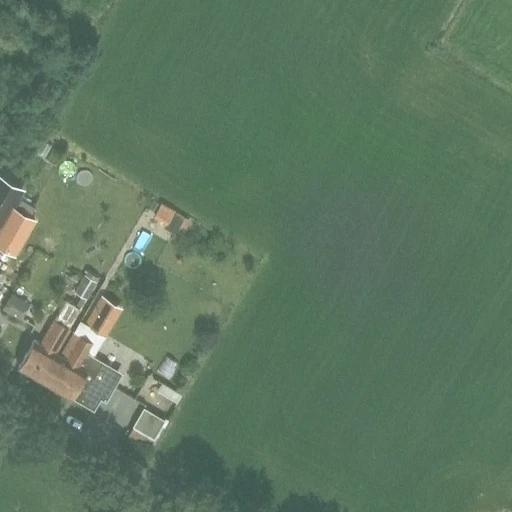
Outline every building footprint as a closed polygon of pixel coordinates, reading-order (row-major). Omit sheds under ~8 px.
[(0,227),(22,189),(0,175),(0,227)] [(162,201),(155,217),(171,224),(178,208),(162,201)] [(0,245),(15,254),(36,217),(14,204),(0,228),(0,245)] [(88,296),(95,276),(83,272),(77,293),(88,296)] [(22,317),(29,299),(10,291),(3,309),(22,317)] [(109,334),(125,305),(99,291),(82,319),(109,334)] [(43,383),(60,355),(54,352),(79,309),(65,301),(41,344),(33,340),(17,368),(43,383)] [(60,355),(43,383),(69,398),(70,397),(93,410),(99,398),(105,401),(117,380),(107,374),(110,369),(85,354),(92,342),(79,335),(65,359),(60,355)] [(136,400),(168,414),(179,389),(147,375),(136,400)] [(143,408),(132,426),(152,438),(163,420),(143,408)]
